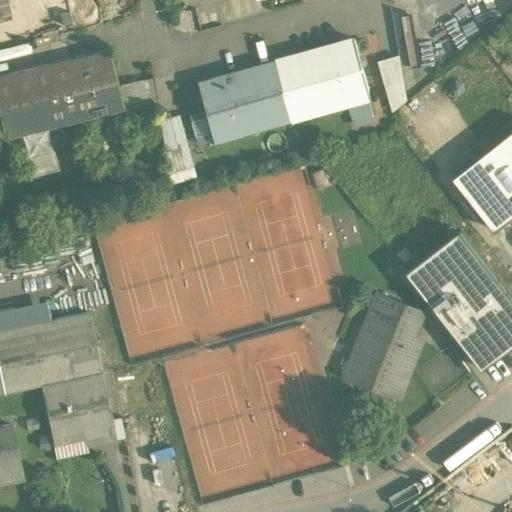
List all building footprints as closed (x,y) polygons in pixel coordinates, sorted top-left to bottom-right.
[(354,38),(278,59),(294,118),(371,97),(354,38)] [(414,77),(434,75),(430,40),(398,44),(400,53),(381,56),(387,101),(417,98),(414,77)] [(109,48),(0,75),(0,104),(8,136),(124,107),(109,48)] [(278,59),(218,76),(196,82),(213,141),(235,135),(294,118),(278,59)] [(182,111),(160,116),(172,180),(195,176),(182,111)] [(511,150),(487,170),(511,201),(511,150)] [(511,299),(460,233),(411,271),(483,363),(511,340),(511,299)] [(423,311),(379,293),(372,311),(359,344),(378,352),(378,353),(384,355),(372,383),(371,383),(371,385),(398,396),(421,340),(412,337),(423,311)] [(89,311),(0,330),(0,374),(4,392),(41,384),(101,371),(89,311)] [(101,371),(41,384),(53,443),(85,436),(87,445),(116,439),(101,371)] [(0,483),(22,478),(11,424),(0,425),(0,483)]
